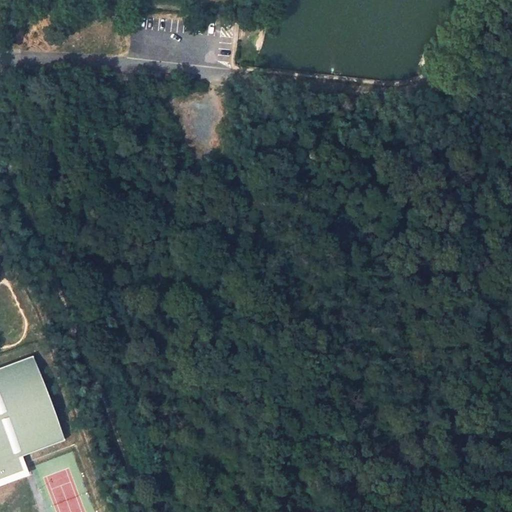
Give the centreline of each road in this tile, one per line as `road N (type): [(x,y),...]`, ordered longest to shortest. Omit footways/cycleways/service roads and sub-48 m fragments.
road 1 (track): [(0,153),(142,511)]
road 2 (track): [(236,76),(382,91),(419,87),(448,69),(479,0)]
road 3 (unclassified): [(0,59),(236,76)]
